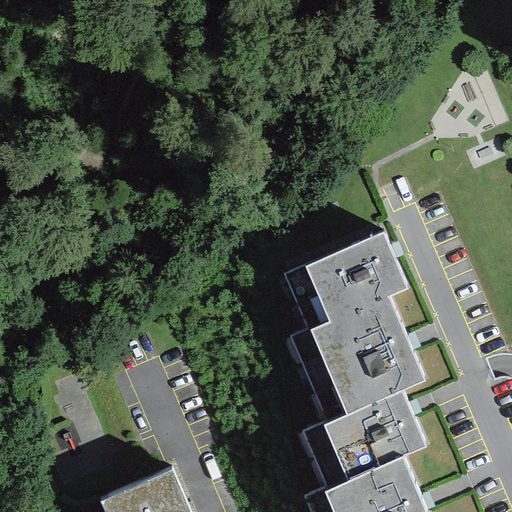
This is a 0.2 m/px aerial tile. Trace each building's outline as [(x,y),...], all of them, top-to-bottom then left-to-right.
[(390,221),(311,254),(335,310),(416,280),(390,221)] [(397,288),(317,318),(354,405),(433,374),(397,288)] [(320,327),(296,337),(330,414),(353,404),(320,327)] [(331,415),(356,472),(434,441),(410,384),(331,415)] [(439,511),(413,450),(335,481),(347,511),(439,511)] [(102,496),(108,511),(194,511),(174,464),(102,496)]
